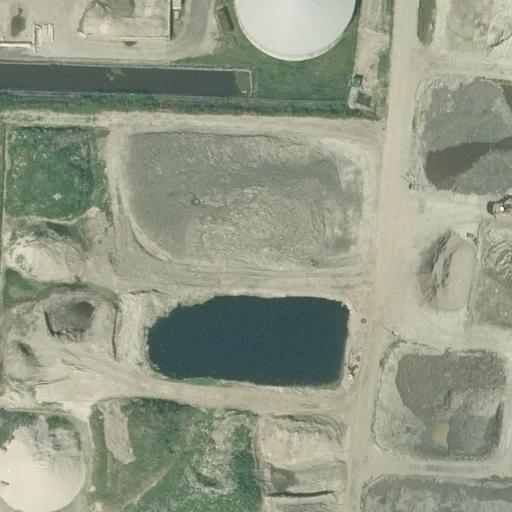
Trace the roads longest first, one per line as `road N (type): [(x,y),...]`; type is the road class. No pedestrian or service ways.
road 1 (unknown): [(404,0),(379,277)]
road 2 (unknown): [(379,277),(364,440)]
road 3 (unknown): [(379,277),(414,316),(482,330),(511,349)]
